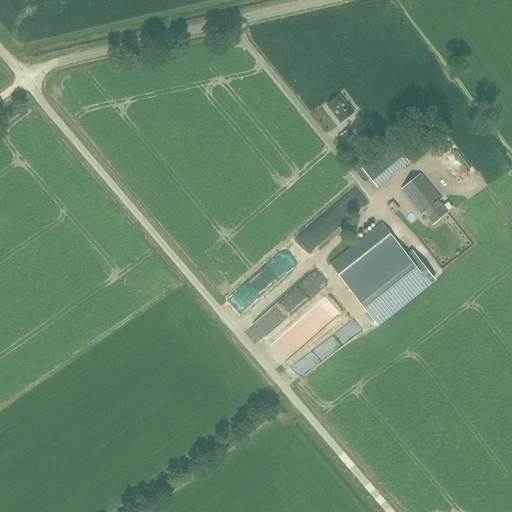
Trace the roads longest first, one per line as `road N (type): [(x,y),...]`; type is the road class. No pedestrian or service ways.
road 1 (unclassified): [(391,511),(24,80)]
road 2 (unclassified): [(24,80),(51,64),(125,44),(323,0)]
